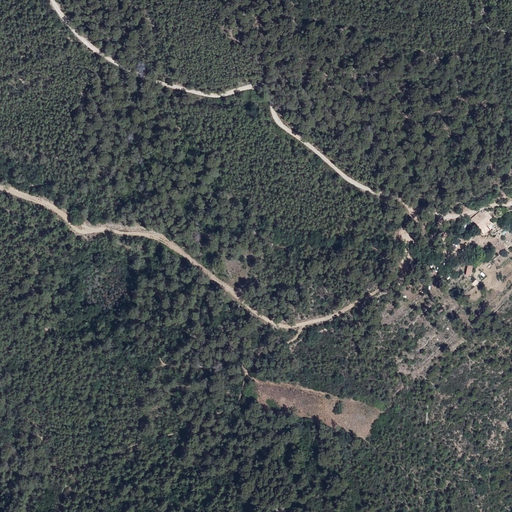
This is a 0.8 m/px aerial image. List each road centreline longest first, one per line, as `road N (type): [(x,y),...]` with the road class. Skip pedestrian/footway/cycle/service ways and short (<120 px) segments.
road 1 (track): [(48,0),(75,36),(135,74),(218,96),(257,88),(279,122),(344,174),(418,211),(462,216),(511,204)]
road 2 (track): [(418,211),(380,292),(320,319),(282,325),(176,245),(129,228),(88,232),(0,186)]
